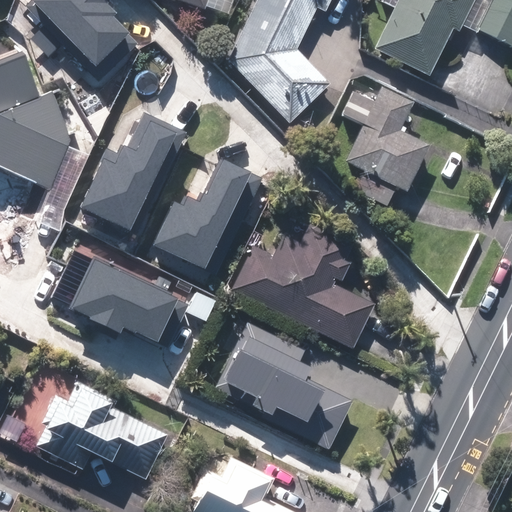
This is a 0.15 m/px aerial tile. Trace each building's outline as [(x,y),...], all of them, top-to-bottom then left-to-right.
[(45,0),(105,65),(140,33),(114,4),(118,0),(45,0)] [(151,0),(151,3),(205,10),(206,0),(151,0)] [(328,85),(294,49),(315,7),(328,13),(334,0),(255,0),(224,62),(284,126),(328,85)] [(456,34),(460,25),(509,48),(511,41),(511,3),(505,0),(488,0),(489,0),(487,0),(396,0),(371,53),(426,79),(423,85),(451,98),(460,80),(432,66),(449,31),(456,34)] [(0,260),(17,267),(66,145),(49,97),(33,103),(17,58),(0,63),(0,260)] [(334,118),(355,128),(338,163),(360,173),(350,194),(385,210),(394,190),(402,194),(423,150),(396,137),(410,107),(377,92),(371,104),(346,93),(334,118)] [(72,200),(136,231),(184,130),(171,124),(174,117),(145,103),(126,144),(109,136),(98,159),(93,156),(72,200)] [(144,248),(209,278),(257,178),(244,172),(250,158),(221,144),(199,191),(182,183),(171,206),(165,204),(144,248)] [(227,290),(346,349),(367,306),(327,286),(330,281),(333,282),(341,265),(336,263),(344,247),(303,226),(293,245),(278,237),(268,258),(248,248),(227,290)] [(62,315),(112,341),(118,329),(160,351),(183,307),(90,259),(62,315)] [(261,420),(321,449),(344,402),(293,378),(297,370),(290,366),(297,351),(242,324),(213,383),(246,399),(242,407),(262,417),(261,420)] [(67,398),(59,394),(45,421),(51,424),(40,444),(86,467),(95,450),(148,477),(171,434),(118,406),(120,401),(83,381),(72,401),(67,398)] [(11,431),(23,438),(30,425),(18,419),(11,431)] [(186,511),(299,511),(268,496),(277,478),(234,456),(224,476),(208,467),(186,511)]
